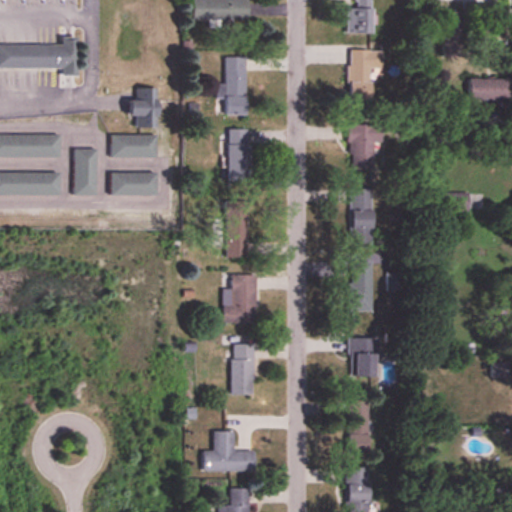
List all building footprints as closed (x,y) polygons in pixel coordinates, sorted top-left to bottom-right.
[(190,0),(190,21),(245,21),(244,0),(190,0)] [(353,0),(353,9),(346,9),(346,35),(371,35),(370,0),(353,0)] [(442,58),(464,58),(464,13),(442,13),(442,58)] [(76,46),(0,46),(0,69),(76,70),(76,46)] [(382,51),(348,51),(347,99),(370,99),(371,72),(382,72),(382,51)] [(223,58),(223,84),(215,84),(215,99),(223,99),(223,115),(245,115),(245,57),(223,58)] [(511,80),(468,80),(468,100),(511,100),(511,80)] [(136,129),(156,129),(157,90),(137,89),(137,100),(129,100),(128,117),(137,117),(136,129)] [(347,125),(347,171),(374,171),(374,125),(347,125)] [(250,129),(226,129),(226,182),(250,182),(250,129)] [(59,135),(0,135),(0,158),(59,158),(59,135)] [(155,135),(109,135),(109,158),(155,158),(155,135)] [(72,149),(72,195),(94,195),(94,149),(72,149)] [(59,173),(0,172),(0,195),(59,195),(59,173)] [(110,173),(110,196),(156,196),(155,173),(110,173)] [(348,190),(349,247),(372,247),(371,190),(348,190)] [(468,213),(468,194),(443,194),(443,213),(468,213)] [(224,259),(248,259),(248,202),(224,202),(224,259)] [(371,312),(371,263),(349,263),(349,312),(371,312)] [(254,275),(222,275),(223,324),(255,324),(254,275)] [(377,340),(347,340),(347,378),(377,378),(377,340)] [(253,344),(229,344),(229,395),(253,395),(253,344)] [(369,402),(347,402),(347,453),(369,453),(369,402)] [(253,472),(253,452),(232,452),(233,433),(212,432),(212,452),(201,452),(201,472),(253,472)] [(345,468),(345,511),(368,511),(369,468),(345,468)] [(247,511),(248,490),(228,490),(228,508),(218,508),(218,511),(247,511)]
